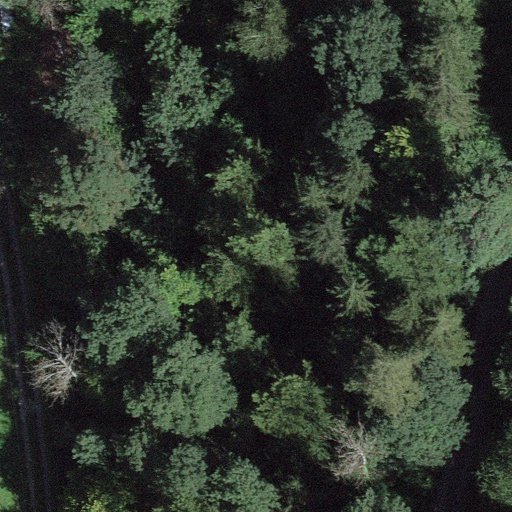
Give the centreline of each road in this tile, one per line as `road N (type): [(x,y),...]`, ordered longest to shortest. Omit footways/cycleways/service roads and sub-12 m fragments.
road 1 (track): [(450,511),(511,208)]
road 2 (track): [(32,511),(0,256)]
